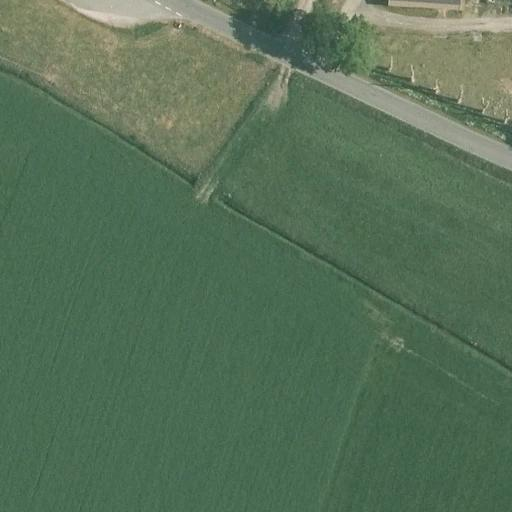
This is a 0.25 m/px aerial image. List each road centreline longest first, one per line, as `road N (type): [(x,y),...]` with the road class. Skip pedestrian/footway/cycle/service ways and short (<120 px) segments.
road 1 (tertiary): [(511,158),(178,0)]
road 2 (track): [(295,56),(193,208)]
road 3 (track): [(345,14),(432,28),(511,25)]
